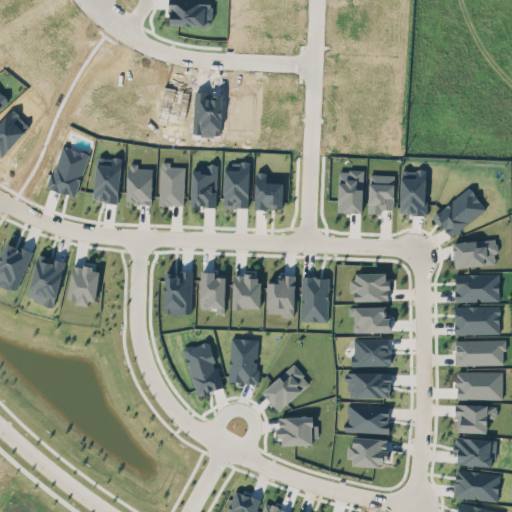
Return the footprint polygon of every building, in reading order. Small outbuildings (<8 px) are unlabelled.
[(159,204),(183,204),(184,166),(170,166),(170,160),(160,160),(159,204)] [(249,161),(232,161),(232,168),(224,168),(223,207),(248,207),(249,161)] [(152,167),(137,167),(137,162),(128,162),(127,202),(151,202),(152,167)] [(217,164),(200,164),(200,170),(192,169),(191,205),(216,206),(217,164)] [(400,213),(425,213),(426,169),(400,169),(400,213)] [(255,208),(282,208),(282,176),(266,176),(266,171),(255,171),(255,208)] [(394,174),(369,173),(368,212),(381,212),(381,208),(393,209),(394,174)] [(433,215),(451,237),(486,207),(468,186),(433,215)] [(32,252),(6,241),(0,255),(0,283),(16,290),(32,252)] [(65,260),(38,253),(27,298),(54,305),(65,260)] [(72,264),(67,298),(76,299),(75,303),(88,305),(89,299),(95,300),(100,268),(72,264)] [(351,272),(352,292),(354,291),(354,300),(388,299),(388,272),(351,272)] [(498,272),(454,273),(455,301),(499,300),(498,272)] [(233,273),(232,306),(260,307),(261,279),(254,279),(254,273),(233,273)] [(295,274),(276,274),(275,281),(267,280),(266,313),(293,314),(295,274)] [(329,276),(301,275),(300,320),(327,321),(329,276)] [(454,305),(455,333),(500,332),(499,304),(454,305)] [(385,306),(354,305),(354,331),(390,331),(390,317),(384,317),(385,306)] [(258,338),(230,337),(229,381),(257,382),(258,338)] [(222,387),(208,340),(182,347),(196,394),(222,387)] [(310,381),(293,363),(262,391),(279,410),(310,381)] [(390,397),(391,372),(347,371),(347,396),(390,397)] [(389,405),(348,403),(347,420),(344,420),(343,431),(388,432),(389,405)] [(312,415),(279,416),(280,444),(316,443),(315,423),(313,423),(312,415)] [(495,439),(455,435),(453,451),(458,452),(457,463),(493,466),(495,439)] [(497,500),(500,473),(456,468),(453,496),(497,500)] [(255,511),(260,499),(234,489),(225,511),(255,511)] [(502,511),(458,501),(455,511),(502,511)]
